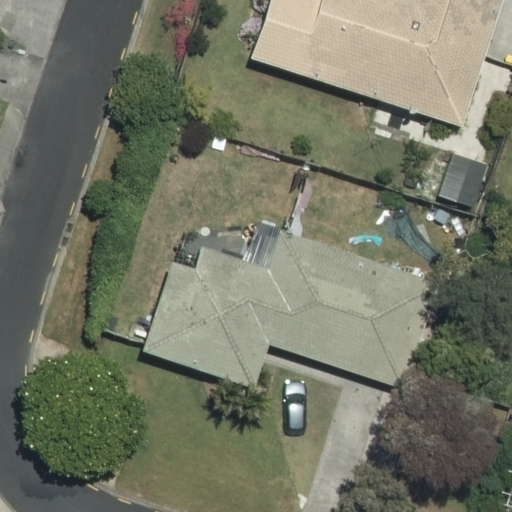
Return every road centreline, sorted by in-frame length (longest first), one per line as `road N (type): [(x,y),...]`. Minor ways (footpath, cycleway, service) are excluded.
road 1 (residential): [(0,371),(5,300),(103,0)]
road 2 (residential): [(83,511),(9,436),(0,380)]
